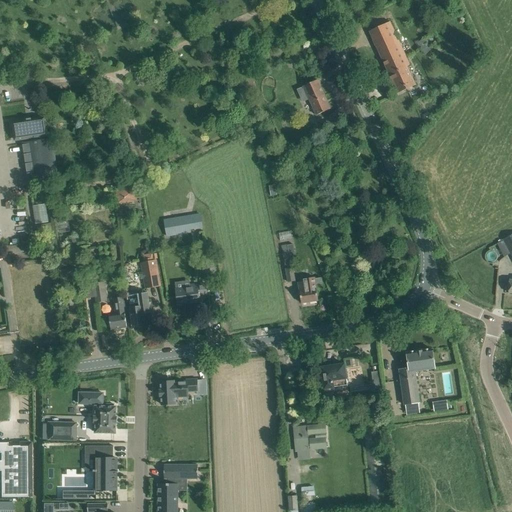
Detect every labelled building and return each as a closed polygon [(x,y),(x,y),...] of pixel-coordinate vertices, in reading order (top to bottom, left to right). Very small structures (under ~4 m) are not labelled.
[(390,22),(369,31),(398,93),(416,85),(407,66),(410,65),(390,22)] [(431,35),(429,34),(417,43),(425,55),(432,64),(445,54),(439,46),(443,43),(434,32),(431,35)] [(307,94),(316,115),(330,109),(317,80),(303,86),(305,89),(298,92),(300,97),(307,94)] [(291,113),(283,116),(286,122),(294,119),(291,113)] [(32,137),(32,142),(44,141),(43,136),(48,135),(45,118),(13,122),(16,140),(32,137)] [(32,142),(24,143),(30,182),(58,178),(53,139),(44,141),(32,142)] [(136,188),(117,190),(118,204),(138,201),(136,188)] [(32,206),(35,224),(51,221),(47,203),(32,206)] [(188,216),(164,220),(167,235),(190,232),(188,216)] [(50,224),(36,226),(37,233),(51,231),(50,224)] [(511,235),(503,240),(511,256),(511,235)] [(285,269),(288,283),(295,281),(292,268),(298,266),(296,251),(295,252),(294,244),(282,246),(283,254),(286,269),(285,269)] [(156,260),(141,263),(146,288),(160,285),(156,260)] [(304,281),(298,282),(301,303),(318,301),(315,278),(303,279),(304,281)] [(107,301),(104,282),(94,283),(97,303),(107,301)] [(204,295),(203,284),(190,286),(190,288),(176,290),(178,305),(199,302),(198,296),(204,295)] [(131,302),(128,302),(129,305),(130,313),(132,323),(132,326),(136,325),(145,324),(144,318),(143,313),(150,312),(148,302),(147,293),(138,294),(139,300),(137,301),(137,299),(130,300),(131,302)] [(115,314),(109,315),(109,320),(111,330),(127,327),(125,318),(123,300),(122,297),(113,298),(115,314)] [(415,371),(435,368),(432,349),(406,353),(409,368),(399,370),(404,405),(406,404),(407,414),(419,413),(418,403),(420,402),(415,371)] [(344,364),(321,367),(324,389),(347,385),(344,364)] [(358,381),(358,375),(353,375),(352,386),(364,387),(365,381),(358,381)] [(188,392),(197,391),(197,380),(186,380),(186,382),(174,382),(174,381),(168,382),(167,380),(162,380),(162,382),(160,382),(161,390),(159,390),(160,396),(161,396),(161,405),(175,404),(175,395),(188,395),(188,392)] [(381,381),(371,382),(372,392),(382,390),(381,381)] [(115,417),(116,407),(113,407),(113,404),(106,404),(106,407),(101,407),(101,404),(103,404),(103,393),(79,393),(79,404),(97,404),(97,407),(96,406),(95,417),(94,416),(94,423),(95,423),(93,423),(92,431),(95,431),(95,433),(115,433),(115,423),(117,423),(117,417),(115,417)] [(446,401),(433,403),(434,411),(447,409),(446,401)] [(371,511),(386,511),(377,420),(362,421),(371,511)] [(76,440),(76,423),(48,423),(48,440),(76,440)] [(325,425),(295,427),(297,451),(326,449),(325,438),(326,438),(325,425)] [(0,497),(31,497),(31,443),(0,442),(0,497)] [(85,446),(85,459),(93,459),(93,471),(93,472),(96,472),(96,490),(116,490),(116,476),(118,476),(116,476),(116,472),(118,472),(118,471),(116,471),(116,458),(113,458),(113,446),(85,446)] [(197,479),(198,465),(164,465),(164,479),(167,479),(167,484),(158,484),(157,511),(177,511),(178,484),(177,479),(197,479)] [(312,485),(299,487),(301,497),(313,495),(312,485)] [(288,497),(289,511),(298,511),(299,511),(298,511),(297,496),(288,497)] [(0,511),(12,511),(13,502),(0,502),(0,511)] [(302,504),(303,511),(314,511),(315,510),(313,510),(313,503),(302,504)]
